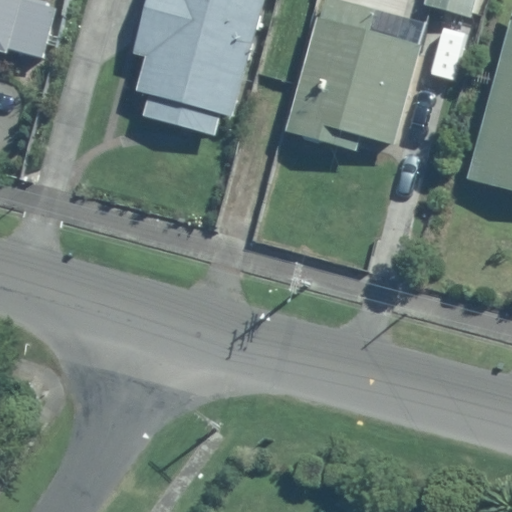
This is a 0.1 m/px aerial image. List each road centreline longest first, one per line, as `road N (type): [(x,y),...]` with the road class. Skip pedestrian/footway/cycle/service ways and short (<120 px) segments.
road 1 (residential): [(511,435),(165,351)]
road 2 (residential): [(165,351),(49,511)]
road 3 (residential): [(165,351),(0,306)]
